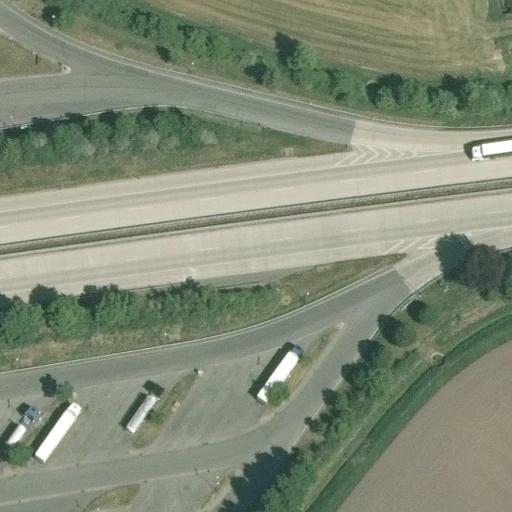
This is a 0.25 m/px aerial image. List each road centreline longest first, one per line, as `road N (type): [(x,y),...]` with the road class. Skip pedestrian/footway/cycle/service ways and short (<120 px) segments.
road 1 (motorway): [(0,285),(511,218)]
road 2 (motorway): [(511,152),(0,218)]
road 3 (motorway): [(511,145),(393,138),(176,91)]
road 4 (motorway): [(385,293),(459,246),(511,230)]
